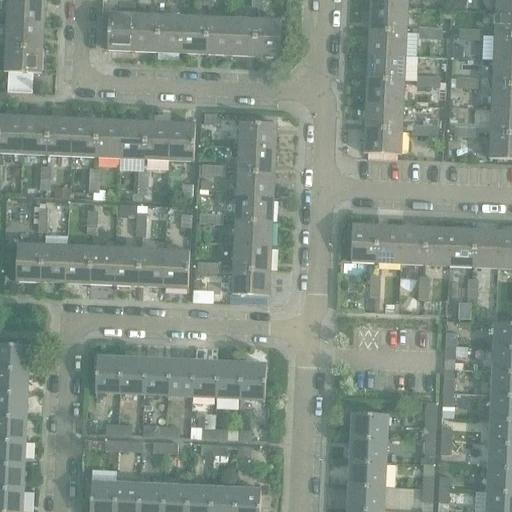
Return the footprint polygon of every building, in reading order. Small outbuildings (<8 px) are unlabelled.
[(44,1),(16,0),(7,0),(6,24),(43,26),(44,1)] [(261,0),(252,0),(252,9),(261,9),(261,0)] [(407,0),(370,0),(370,7),(407,9),(407,0)] [(453,0),(453,9),(464,10),(464,0),(453,0)] [(511,0),(495,0),(495,13),(511,13),(511,0)] [(407,9),(370,7),(369,32),(406,33),(407,9)] [(511,13),(495,13),(494,37),(511,38),(511,13)] [(107,52),(133,53),(135,16),(109,15),(107,52)] [(159,17),(135,16),(133,53),(157,54),(159,17)] [(183,18),(159,17),(157,54),(182,55),(183,18)] [(208,19),(183,18),(182,55),(206,56),(208,19)] [(232,20),(208,19),(206,56),(230,57),(232,20)] [(257,21),(232,20),(230,57),(255,58),(257,21)] [(281,22),(257,21),(255,58),(279,59),(281,22)] [(43,26),(6,24),(5,48),(42,50),(43,26)] [(418,39),(430,39),(430,30),(418,29),(418,39)] [(442,31),(430,30),(430,39),(441,40),(442,31)] [(459,31),(458,41),(470,41),(471,32),(459,31)] [(406,33),(369,32),(368,56),(405,58),(406,33)] [(482,32),(471,32),(470,41),(482,42),(482,32)] [(511,38),(494,37),(493,62),(511,62),(511,38)] [(42,50),(5,48),(4,73),(8,73),(32,74),(41,75),(42,50)] [(405,58),(368,56),(367,81),(404,82),(405,58)] [(511,62),(493,62),(492,86),(511,86),(511,62)] [(8,73),(7,94),(31,95),(32,74),(8,73)] [(416,88),(427,88),(428,79),(416,78),(416,88)] [(440,79),(428,79),(427,88),(439,89),(440,79)] [(456,89),(468,90),(469,80),(457,80),(456,89)] [(480,81),(469,80),(468,90),(480,90),(480,81)] [(404,82),(367,81),(366,105),(403,107),(404,82)] [(511,86),(492,86),(491,111),(511,111),(511,86)] [(403,107),(366,105),(365,130),(402,131),(403,107)] [(511,111),(491,111),(490,135),(511,135),(511,111)] [(204,116),(204,125),(216,126),(216,116),(204,116)] [(24,118),(0,117),(0,154),(22,155),(24,118)] [(48,119),(24,118),(22,155),(47,157),(48,119)] [(73,120),(48,119),(47,157),(71,158),(73,120)] [(97,121),(73,120),(71,158),(95,159),(97,121)] [(121,122),(97,121),(95,159),(119,160),(121,122)] [(146,124),(121,122),(119,160),(144,161),(146,124)] [(170,125),(146,124),(144,161),(168,162),(170,125)] [(239,124),(238,148),(275,150),(277,126),(239,124)] [(195,126),(170,125),(168,162),(193,163),(195,126)] [(414,136),(425,137),(426,128),(414,127),(414,136)] [(438,128),(426,128),(425,137),(437,137),(438,128)] [(455,129),(454,138),(466,139),(467,129),(455,129)] [(478,130),(467,129),(466,139),(478,139),(478,130)] [(402,131),(365,130),(363,155),(401,156),(402,131)] [(511,135),(490,135),(489,160),(511,160),(511,135)] [(275,150),(238,148),(237,172),(275,174),(275,150)] [(201,176),(213,176),(213,167),(202,166),(201,176)] [(225,167),(213,167),(213,176),(225,177),(225,167)] [(41,168),(41,179),(50,180),(51,169),(41,168)] [(90,171),(90,182),(99,182),(99,171),(90,171)] [(275,174),(237,172),(236,196),(273,198),(275,174)] [(139,173),(138,184),(148,184),(148,173),(139,173)] [(50,180),(41,179),(40,192),(50,192),(50,180)] [(99,182),(90,182),(89,194),(98,194),(99,182)] [(148,184),(138,184),(138,196),(147,197),(148,184)] [(182,198),(192,199),(192,187),(183,186),(182,198)] [(273,198),(236,196),(235,221),(272,223),(273,198)] [(39,210),(39,222),(48,222),(49,211),(39,210)] [(97,213),(88,213),(88,224),(97,224),(97,213)] [(141,215),(137,215),(136,226),(146,226),(146,215),(141,215)] [(199,225),(211,225),(211,216),(200,215),(199,225)] [(223,216),(211,216),(211,225),(223,226),(223,216)] [(191,217),(182,217),(181,229),(190,229),(191,217)] [(272,223),(235,221),(234,245),(271,247),(272,223)] [(48,222),(39,222),(38,234),(48,234),(48,222)] [(97,224),(88,224),(87,236),(96,236),(97,224)] [(146,226),(136,226),(136,238),(145,239),(146,226)] [(351,263),(375,265),(377,227),(352,226),(351,263)] [(401,228),(377,227),(375,265),(399,266),(401,228)] [(426,229),(401,228),(399,266),(424,267),(426,229)] [(450,230),(426,229),(424,267),(448,268),(450,230)] [(474,231),(450,230),(448,268),(472,269),(474,231)] [(498,232),(474,231),(472,269),(497,270),(498,232)] [(511,233),(498,232),(497,270),(511,270),(511,233)] [(16,282),(41,284),(43,246),(17,245),(16,282)] [(271,247),(234,245),(233,270),(270,272),(271,247)] [(67,247),(43,246),(41,284),(65,285),(67,247)] [(91,248),(67,247),(65,285),(90,286),(91,248)] [(115,249),(91,248),(90,286),(113,287),(115,249)] [(140,250),(115,249),(113,287),(138,288),(140,250)] [(164,251),(140,250),(138,288),(163,289),(164,251)] [(189,253),(164,251),(163,289),(188,290),(189,253)] [(197,273),(209,274),(210,264),(198,264),(197,273)] [(221,265),(210,264),(209,274),(221,274),(221,265)] [(270,272),(233,270),(232,296),(269,298),(270,272)] [(371,276),(370,288),(379,289),(380,277),(371,276)] [(419,278),(419,290),(428,290),(429,279),(419,278)] [(467,281),(467,292),(477,292),(477,281),(467,281)] [(379,289),(370,288),(370,300),(379,300),(379,289)] [(428,290),(419,290),(418,302),(428,302),(428,290)] [(477,292),(467,292),(466,304),(476,304),(477,292)] [(511,325),(495,325),(493,349),(511,350),(511,325)] [(445,335),(445,347),(455,348),(456,335),(445,335)] [(0,345),(0,369),(28,371),(29,347),(0,345)] [(454,371),(455,348),(445,347),(444,371),(454,371)] [(511,350),(493,349),(492,373),(511,374),(511,350)] [(95,394),(118,395),(120,359),(97,358),(95,394)] [(145,360),(120,359),(118,395),(143,396),(145,360)] [(168,361),(145,360),(143,396),(167,397),(168,361)] [(192,362),(168,361),(167,397),(191,398),(192,362)] [(216,363),(192,362),(191,398),(215,399),(216,363)] [(240,364),(216,363),(215,399),(239,400),(240,364)] [(266,366),(240,364),(239,400),(264,401),(266,366)] [(28,371),(0,369),(0,393),(27,395),(28,371)] [(453,396),(454,371),(444,371),(443,395),(453,396)] [(511,374),(492,373),(491,397),(511,398),(511,374)] [(27,395),(0,393),(0,418),(26,419),(27,395)] [(452,420),(453,396),(443,395),(442,419),(452,420)] [(511,398),(491,397),(490,421),(511,422),(511,398)] [(435,443),(436,405),(426,405),(424,442),(435,443)] [(352,415),(351,439),(386,441),(387,416),(352,415)] [(26,419),(0,418),(0,442),(25,443),(26,419)] [(451,444),(452,420),(442,419),(441,443),(451,444)] [(511,422),(490,421),(489,445),(511,446),(511,422)] [(105,436),(117,437),(117,426),(106,426),(105,436)] [(131,427),(117,426),(117,437),(131,437),(131,427)] [(153,438),(165,439),(165,428),(154,428),(153,438)] [(179,429),(165,428),(165,439),(179,439),(179,429)] [(201,440),(213,441),(213,431),(202,430),(201,440)] [(227,431),(213,431),(213,441),(227,441),(227,431)] [(238,442),(251,442),(251,432),(238,432),(238,442)] [(386,441),(351,439),(350,463),(385,465),(386,441)] [(25,443),(0,442),(0,466),(24,467),(25,443)] [(116,443),(105,442),(105,452),(116,453),(116,443)] [(435,443),(424,442),(424,455),(434,456),(435,443)] [(131,443),(116,443),(116,453),(130,453),(131,443)] [(451,444),(441,443),(440,456),(450,456),(451,444)] [(165,445),(153,444),(153,454),(164,455),(165,445)] [(178,445),(165,445),(164,455),(178,455),(178,445)] [(511,446),(489,445),(488,469),(511,470),(511,446)] [(213,447),(201,446),(201,456),(212,457),(213,447)] [(226,447),(213,447),(212,457),(226,458),(226,447)] [(251,448),(238,448),(237,458),(250,459),(251,448)] [(385,465),(350,463),(349,487),(384,489),(385,465)] [(24,467),(0,466),(0,489),(23,491),(24,467)] [(511,470),(488,469),(487,493),(511,494),(511,470)] [(423,478),(422,491),(433,491),(433,478),(423,478)] [(439,479),(439,491),(449,492),(449,479),(439,479)] [(91,483),(90,511),(113,511),(114,484),(91,483)] [(137,511),(139,485),(114,484),(113,511),(137,511)] [(161,511),(162,487),(139,485),(137,511),(161,511)] [(185,511),(187,488),(162,487),(161,511),(185,511)] [(383,511),(384,489),(349,487),(348,510),(380,511),(383,511)] [(209,511),(211,489),(187,488),(185,511),(209,511)] [(392,488),(393,501),(419,500),(419,488),(392,488)] [(22,511),(23,491),(0,489),(0,511),(22,511)] [(233,511),(235,490),(211,489),(209,511),(233,511)] [(259,511),(261,491),(235,490),(233,511),(259,511)] [(433,491),(422,491),(422,503),(432,504),(433,491)] [(449,492),(439,491),(438,504),(448,504),(449,492)] [(511,511),(511,494),(487,493),(486,511),(511,511)]
